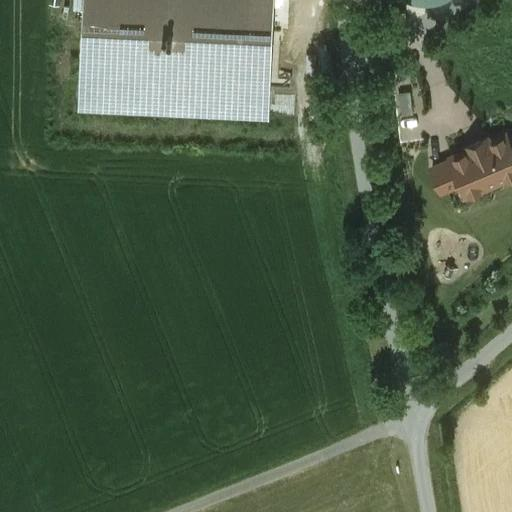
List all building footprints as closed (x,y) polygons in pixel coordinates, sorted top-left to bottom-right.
[(273,0),(86,0),(81,106),(268,115),(273,0)] [(408,67),(398,69),(400,80),(409,79),(408,67)] [(411,91),(400,92),(402,114),(413,113),(411,91)] [(511,148),(506,134),(489,141),(488,137),(467,146),(469,150),(452,157),(453,159),(463,182),(465,188),(482,181),(484,187),(511,174),(511,148)] [(453,159),(433,167),(442,190),(463,182),(453,159)] [(482,181),(465,188),(468,194),(484,187),(482,181)]
